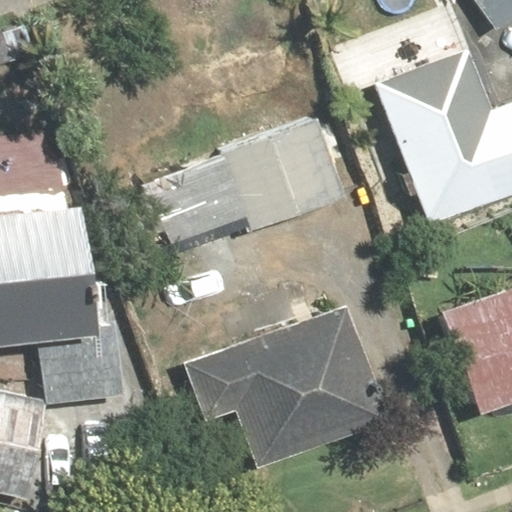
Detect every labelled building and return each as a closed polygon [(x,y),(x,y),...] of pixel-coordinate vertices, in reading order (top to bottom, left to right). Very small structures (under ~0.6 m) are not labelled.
[(511,0),(485,0),(510,32),(511,30),(511,0)] [(471,38),(374,77),(436,232),(511,201),(511,100),(498,106),(471,38)] [(322,106),(152,164),(182,250),(352,192),(322,106)] [(47,382),(0,376),(0,491),(62,500),(75,400),(135,392),(124,307),(101,310),(81,152),(1,162),(6,201),(0,202),(0,343),(41,338),(47,382)] [(511,279),(438,303),(470,407),(511,393),(511,279)] [(359,296),(179,358),(200,419),(236,407),(256,466),(400,416),(359,296)]
